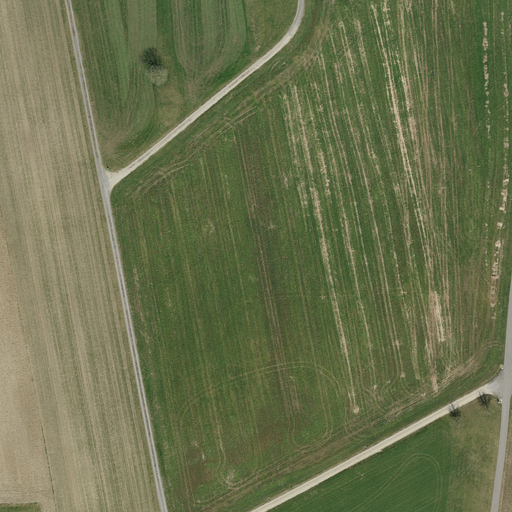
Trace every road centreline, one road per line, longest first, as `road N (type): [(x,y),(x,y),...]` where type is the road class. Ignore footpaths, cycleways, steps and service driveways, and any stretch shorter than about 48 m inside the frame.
road 1 (track): [(166,511),(70,0)]
road 2 (track): [(258,511),(511,380)]
road 3 (track): [(105,184),(274,49),(302,0)]
road 4 (unclassified): [(494,511),(511,317)]
